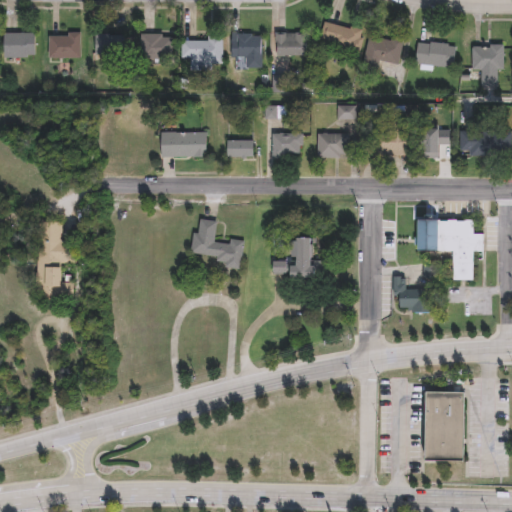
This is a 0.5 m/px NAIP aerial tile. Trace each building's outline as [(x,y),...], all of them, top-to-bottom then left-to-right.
[(357,52),(319,41),(325,21),(363,32),(357,52)] [(96,55),(96,31),(131,31),(131,55),(96,55)] [(34,33),(34,57),(3,57),(3,33),(34,33)] [(308,33),(308,56),(275,56),(275,33),(308,33)] [(80,34),(80,57),(48,57),(48,34),(80,34)] [(140,58),(140,34),(173,34),(173,58),(140,58)] [(231,57),(231,34),(261,34),(261,68),(245,68),(245,57),(231,57)] [(398,65),(375,61),(373,69),(363,67),(368,36),(402,42),(398,65)] [(182,39),(222,39),(222,62),(182,62),(182,39)] [(416,66),(416,43),(454,44),(454,66),(416,66)] [(481,87),(481,70),(472,70),(472,45),(503,45),(503,71),(497,71),(497,87),(481,87)] [(371,155),(371,132),(387,132),(387,122),(406,122),(406,155),(371,155)] [(439,128),(439,158),(421,158),(421,128),(439,128)] [(468,154),(468,131),(511,131),(511,154),(468,154)] [(161,156),(161,132),(206,132),(206,156),(161,156)] [(272,156),(272,134),(302,134),(302,156),(272,156)] [(346,157),(318,157),(318,134),(346,134),(346,157)] [(227,156),(227,140),(253,140),(253,156),(227,156)] [(240,268),(224,266),(225,257),(192,253),(196,218),(216,220),(214,241),(229,243),(230,238),(243,240),(240,268)] [(418,250),(418,219),(474,219),(473,233),(483,234),(482,250),(474,250),(473,280),(453,279),(454,251),(418,250)] [(61,221),(61,281),(72,282),(72,299),(37,298),(37,221),(61,221)] [(313,237),(313,277),(291,277),(291,237),(313,237)] [(273,272),(273,260),(287,260),(287,272),(273,272)] [(433,311),(396,311),(396,275),(405,275),(405,288),(433,288),(433,311)] [(466,392),(466,462),(427,462),(427,392),(466,392)]
